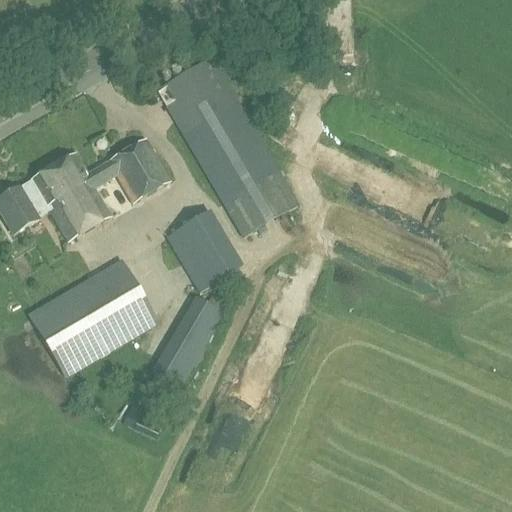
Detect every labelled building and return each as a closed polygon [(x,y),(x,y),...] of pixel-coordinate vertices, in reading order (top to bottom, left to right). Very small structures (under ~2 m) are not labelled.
[(298,209),(277,174),(211,61),(157,93),(243,240),(257,232),(260,236),(267,231),(265,228),(298,209)] [(170,184),(145,142),(107,164),(108,165),(87,177),(75,156),(30,183),(45,209),(46,209),(67,245),(110,219),(94,191),(115,178),(132,206),(170,184)] [(30,185),(0,201),(0,216),(12,238),(40,222),(39,220),(47,215),(30,185)] [(244,270),(210,214),(165,240),(198,296),(244,270)] [(37,276),(51,267),(44,255),(30,264),(37,276)] [(159,326),(146,305),(121,262),(28,318),(65,381),(159,326)] [(195,300),(151,376),(180,394),(224,316),(195,300)] [(132,407),(124,427),(133,431),(133,432),(156,443),(164,422),(132,407)]
